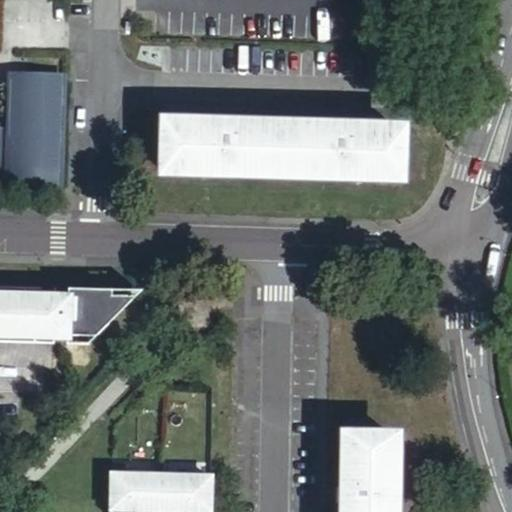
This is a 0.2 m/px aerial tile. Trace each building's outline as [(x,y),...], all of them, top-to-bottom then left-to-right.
[(62,81),(9,80),(7,134),(0,133),(0,182),(6,182),(6,188),(59,189),(62,81)] [(165,127),(164,173),(396,180),(397,134),(165,127)] [(0,344),(53,346),(53,338),(94,340),(135,299),(111,299),(111,293),(67,292),(67,296),(53,296),(0,293),(0,344)] [(53,338),(53,346),(87,347),(94,340),(53,338)] [(344,438),(343,511),(389,511),(391,439),(344,438)] [(207,511),(208,476),(111,474),(110,511),(139,511),(140,509),(140,504),(178,504),(178,509),(178,511),(207,511)]
